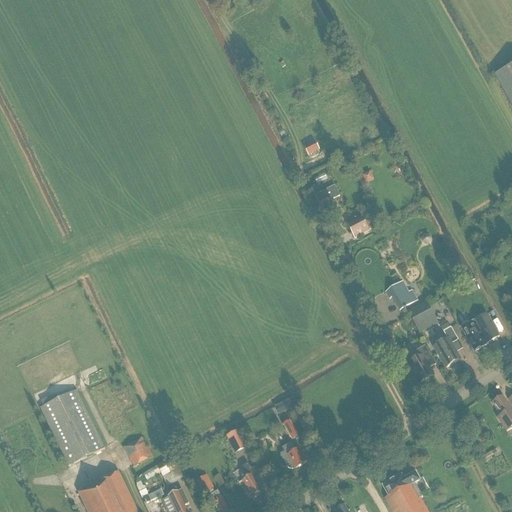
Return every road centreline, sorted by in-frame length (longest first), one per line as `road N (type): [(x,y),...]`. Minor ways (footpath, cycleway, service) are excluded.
road 1 (track): [(424,421),(301,187),(290,125),(213,0)]
road 2 (tertiary): [(287,511),(511,363)]
